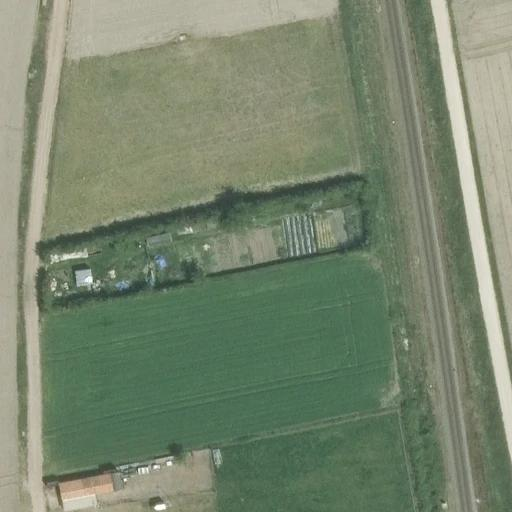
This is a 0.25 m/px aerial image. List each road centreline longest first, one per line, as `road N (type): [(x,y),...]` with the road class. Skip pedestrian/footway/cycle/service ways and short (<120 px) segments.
road 1 (track): [(62,0),(39,250),(43,511)]
road 2 (track): [(511,410),(440,0)]
